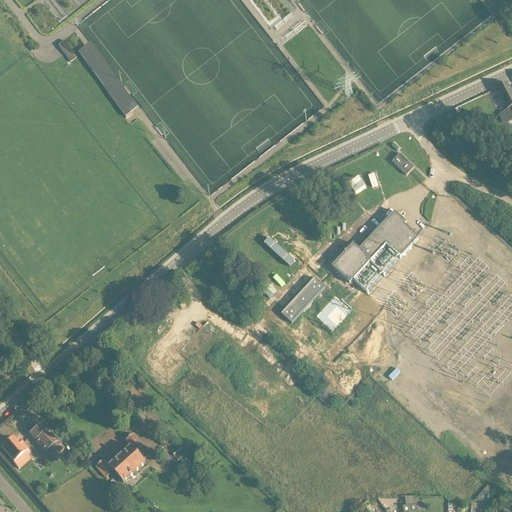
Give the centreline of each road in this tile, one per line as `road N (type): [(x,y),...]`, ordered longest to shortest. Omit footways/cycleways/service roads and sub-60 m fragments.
road 1 (tertiary): [(0,413),(230,217),(406,122)]
road 2 (residential): [(406,122),(443,166),(511,203)]
